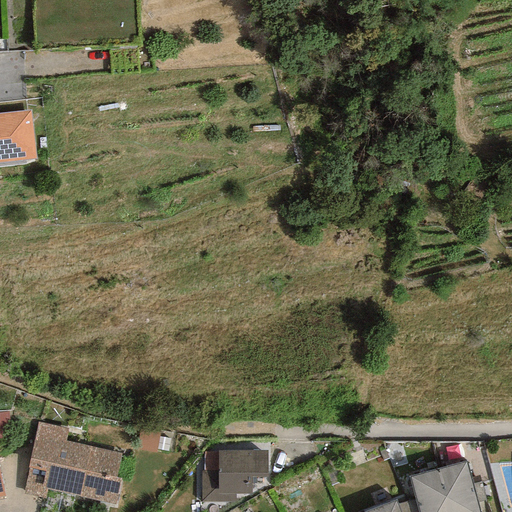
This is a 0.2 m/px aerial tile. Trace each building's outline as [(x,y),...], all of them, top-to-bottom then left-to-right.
[(32,0),(34,50),(139,44),(136,0),(32,0)] [(0,113),(0,162),(36,159),(30,110),(0,113)] [(68,429),(37,422),(27,468),(29,468),(23,494),(45,499),(47,489),(116,505),(122,479),(116,478),(121,454),(65,441),(68,429)] [(159,433),(139,429),(135,449),(155,453),(159,433)] [(267,450),(217,451),(204,451),(204,471),(201,471),(201,502),(235,501),(235,494),(252,494),(252,477),(267,477),(267,450)] [(478,511),(466,461),(437,469),(448,511),(478,511)] [(448,511),(437,469),(409,476),(417,511),(448,511)] [(400,511),(395,500),(366,511),(400,511)]
